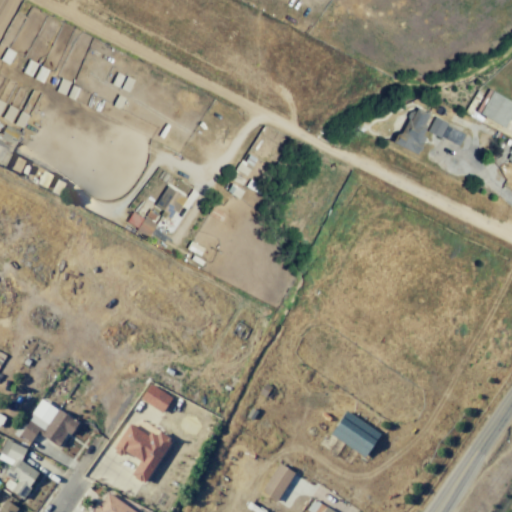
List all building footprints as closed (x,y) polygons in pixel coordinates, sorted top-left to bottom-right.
[(0,60),(9,65),(16,53),(7,48),(0,60)] [(29,59),(38,63),(32,77),(23,72),(29,59)] [(43,62),(51,66),(42,82),(34,78),(43,62)] [(119,87),(124,76),(118,72),(112,84),(119,87)] [(128,92),(134,80),(127,76),(121,88),(128,92)] [(62,78),(71,82),(65,95),(56,91),(62,78)] [(72,85),(79,88),(74,100),(67,97),(72,85)] [(489,89),(511,102),(511,114),(505,128),(476,111),(489,89)] [(114,96),(111,102),(99,96),(102,90),(114,96)] [(118,95),(126,98),(120,110),(112,106),(118,95)] [(9,105),(18,110),(11,122),(2,118),(9,105)] [(423,136),(427,126),(424,124),(429,114),(417,108),(416,111),(414,110),(409,112),(407,116),(408,121),(402,133),(397,133),(393,142),(417,154),(426,137),(423,136)] [(21,111),(29,115),(22,128),(14,124),(21,111)] [(435,116),(448,123),(440,138),(427,131),(435,116)] [(0,135),(6,125),(21,132),(14,145),(0,137),(0,135)] [(0,156),(3,150),(10,153),(4,166),(0,163),(0,156)] [(22,161),(5,154),(0,165),(17,172),(22,161)] [(249,154),(257,159),(252,167),(244,162),(249,154)] [(246,176),(250,169),(239,163),(235,170),(245,175),(246,176)] [(242,185),(245,180),(243,179),(245,175),(235,170),(230,179),(242,185)] [(42,171),(51,175),(45,188),(36,183),(42,171)] [(56,179),(64,183),(58,195),(50,191),(56,179)] [(250,179),(264,186),(260,194),(245,187),(250,179)] [(232,183),(244,191),(239,199),(226,191),(232,183)] [(167,184),(187,198),(177,212),(175,211),(168,220),(160,214),(163,211),(153,205),(167,184)] [(212,206),(225,214),(221,222),(208,214),(212,206)] [(149,211),(156,215),(153,220),(146,216),(149,211)] [(145,217),(156,224),(148,238),(136,230),(138,228),(127,221),(132,212),(143,219),(145,217)] [(190,240),(204,248),(200,256),(186,248),(190,240)] [(160,413),(170,398),(149,384),(139,400),(160,413)] [(56,446),(66,432),(69,435),(77,423),(56,409),(46,424),(32,414),(18,435),(29,442),(35,432),(56,446)] [(344,411),(378,434),(363,457),(328,434),(344,411)] [(158,432),(171,440),(143,484),(129,475),(138,461),(124,452),(121,457),(110,451),(128,424),(146,435),(148,432),(155,436),(158,432)] [(19,460),(37,473),(27,486),(29,488),(21,499),(2,486),(7,478),(14,484),(16,480),(14,478),(13,481),(3,474),(9,464),(0,459),(0,449),(5,439),(25,449),(19,460)] [(277,463),(292,473),(274,502),(259,492),(277,463)] [(106,492),(134,511),(91,511),(90,511),(97,501),(99,502),(106,492)] [(313,498),(332,511),(308,511),(305,510),(313,498)] [(0,511),(0,504),(4,499),(16,508),(13,511),(0,511)]
